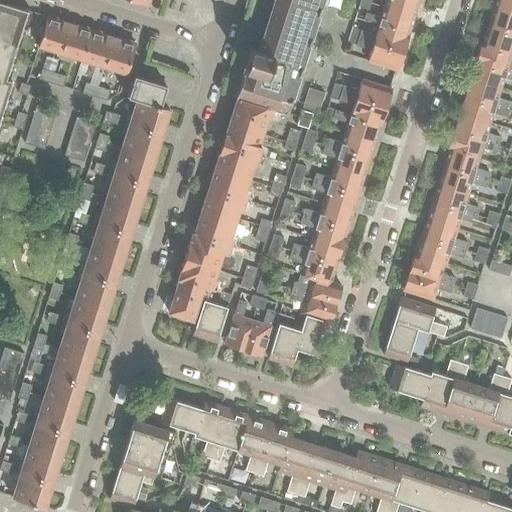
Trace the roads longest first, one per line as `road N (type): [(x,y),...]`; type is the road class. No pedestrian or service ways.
road 1 (residential): [(454,0),(329,406)]
road 2 (residential): [(124,344),(216,43)]
road 3 (residential): [(124,344),(329,406)]
road 4 (residential): [(329,406),(511,462)]
road 5 (residential): [(73,511),(124,344)]
road 6 (residential): [(216,43),(75,0)]
